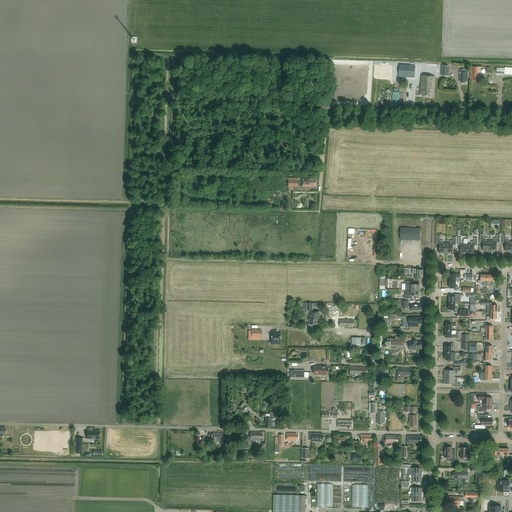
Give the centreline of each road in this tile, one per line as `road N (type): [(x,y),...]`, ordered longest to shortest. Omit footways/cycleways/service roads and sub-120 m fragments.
road 1 (residential): [(431,433),(0,423)]
road 2 (residential): [(501,441),(504,266)]
road 3 (residential): [(434,331),(263,327)]
road 4 (residential): [(318,187),(326,108),(411,108)]
road 5 (residential): [(504,266),(439,268),(434,331)]
